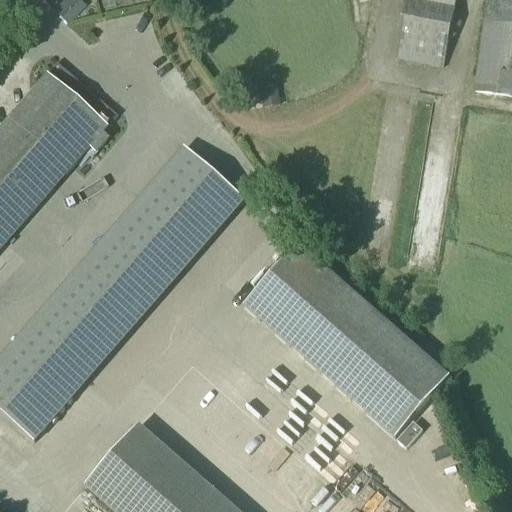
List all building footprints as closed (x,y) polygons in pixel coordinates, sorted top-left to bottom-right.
[(68,28),(82,13),(68,0),(67,0),(53,15),(68,28)] [(406,0),(394,62),(443,71),(456,0),(406,0)] [(511,100),(511,4),(486,1),(473,94),(511,100)] [(55,68),(0,130),(0,250),(86,152),(92,157),(105,142),(100,137),(115,120),(90,98),(88,100),(79,92),(81,90),(55,68)] [(276,88),(260,91),(264,111),(279,108),(276,88)] [(0,360),(0,416),(33,445),(243,204),(183,151),(0,360)] [(243,311),(395,444),(449,382),(297,249),(243,311)] [(84,491),(107,511),(234,511),(139,428),(84,491)]
